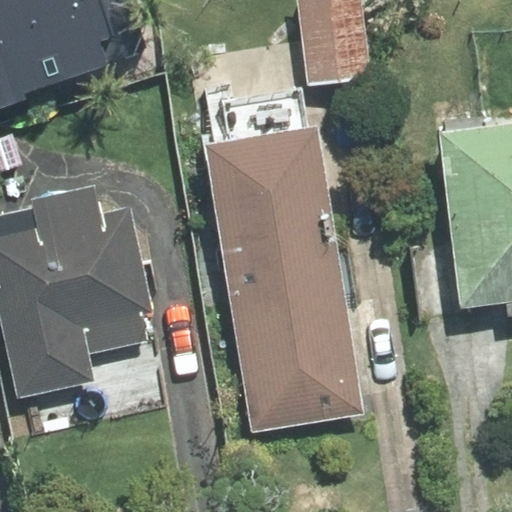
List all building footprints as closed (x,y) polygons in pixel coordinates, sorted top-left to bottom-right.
[(0,0),(0,63),(72,18),(62,0),(0,0)] [(362,0),(295,0),(306,89),(372,81),(362,0)] [(511,84),(408,103),(424,271),(511,260),(511,84)] [(280,86),(170,107),(223,384),(334,363),(280,86)] [(0,354),(62,344),(55,307),(120,296),(101,182),(57,189),(52,157),(0,166),(0,354)]
